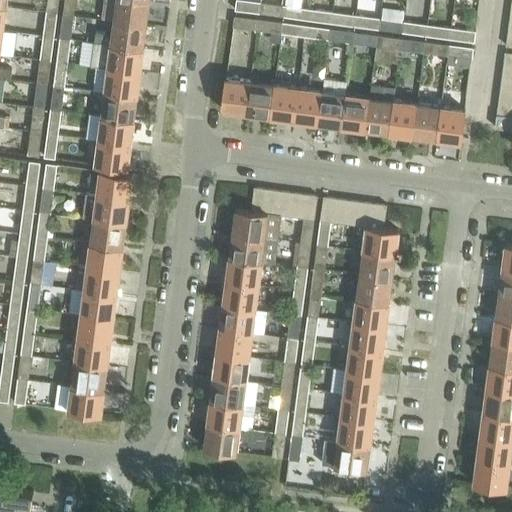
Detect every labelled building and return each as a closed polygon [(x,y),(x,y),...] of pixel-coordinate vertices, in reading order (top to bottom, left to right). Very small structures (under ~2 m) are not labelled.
[(58,0),(47,0),(46,10),(57,11),(58,0)] [(74,13),(75,0),(64,0),(63,12),(74,13)] [(147,23),(149,0),(116,0),(114,19),(147,23)] [(260,11),(261,0),(236,0),(235,8),(260,11)] [(283,14),(285,3),(261,0),(260,11),(283,14)] [(307,18),(309,6),(285,3),(283,14),(307,18)] [(331,21),(333,9),(309,6),(307,18),(331,21)] [(355,24),(356,13),(333,9),(331,21),(355,24)] [(54,35),(57,11),(46,10),(43,34),(54,35)] [(71,37),(74,13),(63,12),(60,36),(71,37)] [(379,27),(380,16),(356,13),(355,24),(379,27)] [(257,28),(259,18),(234,14),(233,24),(257,28)] [(402,30),(404,19),(380,16),(379,27),(402,30)] [(281,31),(283,21),(259,18),(257,28),(281,31)] [(143,47),(147,23),(114,19),(113,32),(96,29),(95,40),(143,47)] [(426,33),(428,22),(404,19),(402,30),(426,33)] [(305,34),(306,24),(283,21),(281,31),(305,34)] [(450,36),(451,25),(428,22),(426,33),(450,36)] [(329,37),(330,27),(306,24),(305,34),(329,37)] [(474,40),(476,29),(451,25),(450,36),(474,40)] [(353,41),(354,30),(330,27),(329,37),(353,41)] [(376,44),(378,33),(354,30),(353,41),(376,44)] [(400,47),(401,37),(378,33),(376,44),(377,44),(375,58),(398,60),(400,47)] [(51,59),(54,35),(43,34),(40,57),(51,59)] [(68,61),(71,37),(60,36),(57,60),(68,61)] [(424,50),(425,40),(401,37),(400,47),(424,50)] [(140,71),(143,47),(95,40),(92,63),(108,66),(140,71)] [(448,53),(449,43),(425,40),(424,50),(448,53)] [(471,65),(474,46),(449,43),(448,53),(447,62),(471,65)] [(0,64),(0,58),(1,52),(0,51),(0,75),(11,77),(13,67),(0,64)] [(511,51),(505,51),(503,63),(511,64),(511,51)] [(48,83),(51,59),(40,57),(36,81),(48,83)] [(65,85),(68,61),(57,60),(54,83),(65,85)] [(511,77),(511,64),(503,63),(501,76),(511,77)] [(137,94),(140,71),(108,66),(105,89),(105,90),(137,94)] [(246,112),(251,79),(251,78),(226,75),(222,108),(246,112)] [(511,90),(511,77),(501,76),(500,88),(511,90)] [(270,115),(275,82),(251,79),(246,112),(270,115)] [(44,106),(48,83),(36,81),(33,105),(44,106)] [(294,118),(298,85),(275,82),(270,115),(294,118)] [(371,82),(370,95),(365,127),(389,130),(393,98),(395,85),(371,82)] [(61,109),(65,85),(54,83),(50,107),(61,109)] [(318,121),(322,88),(298,85),(294,118),(318,121)] [(105,90),(105,89),(98,88),(97,98),(104,99),(102,114),(134,118),(137,94),(105,90)] [(342,124),(346,91),(322,88),(318,121),(342,124)] [(511,102),(511,90),(500,88),(498,101),(511,102)] [(365,127),(370,95),(346,91),(342,124),(365,127)] [(413,133),(417,101),(393,98),(389,130),(413,133)] [(436,137),(441,104),(417,101),(413,133),(436,137)] [(511,102),(498,101),(496,114),(511,115),(511,102)] [(41,130),(44,106),(33,105),(17,103),(16,112),(32,114),(30,129),(41,130)] [(461,140),(465,107),(441,104),(436,137),(461,140)] [(58,133),(61,109),(50,107),(47,131),(58,133)] [(0,113),(0,124),(5,125),(5,124),(10,125),(11,115),(0,113)] [(131,142),(134,118),(102,114),(99,138),(131,142)] [(511,115),(496,114),(495,126),(511,128),(511,115)] [(38,155),(41,130),(30,129),(27,153),(38,155)] [(55,157),(58,133),(47,131),(44,156),(55,157)] [(128,167),(131,142),(99,138),(96,162),(128,167)] [(38,186),(41,161),(30,160),(27,184),(38,186)] [(54,188),(58,163),(47,162),(43,186),(54,188)] [(130,198),(133,174),(100,169),(97,192),(97,194),(130,198)] [(35,209),(38,186),(27,184),(24,208),(35,209)] [(51,212),(54,188),(43,186),(40,210),(51,212)] [(264,211),(267,187),(255,186),(251,209),(264,211)] [(277,212),(280,189),(267,187),(264,211),(277,212)] [(289,214),(293,191),(280,189),(277,212),(282,213),(289,214)] [(97,194),(97,192),(85,191),(82,215),(94,216),(94,217),(127,222),(130,198),(97,194)] [(302,216),(305,192),(293,191),(289,214),(302,216)] [(315,218),(318,194),(305,192),(302,216),(304,216),(315,218)] [(334,220),(337,197),(324,195),(321,219),(332,220),(334,220)] [(346,222),(349,198),(337,197),(334,220),(346,222)] [(359,224),(362,200),(349,198),(346,222),(359,224)] [(371,225),(375,201),(362,200),(359,224),(367,225),(367,224),(371,225)] [(384,226),(387,203),(375,201),(371,225),(384,226)] [(279,237),(282,213),(277,212),(264,211),(251,209),(236,207),(233,231),(279,237)] [(32,233),(35,209),(24,208),(20,232),(32,233)] [(49,227),(51,212),(40,210),(37,234),(48,235),(48,234),(53,234),(54,227),(49,227)] [(312,241),(315,218),(304,216),(301,240),(312,241)] [(123,246),(127,222),(94,217),(91,241),(123,246)] [(329,243),(332,220),(321,219),(318,242),(329,243)] [(399,228),(384,226),(371,225),(367,224),(367,225),(364,248),(396,252),(399,228)] [(276,260),(279,237),(233,231),(230,255),(263,259),(276,260)] [(28,257),(32,233),(20,232),(17,255),(28,257)] [(45,259),(48,235),(37,234),(34,258),(45,259)] [(308,265),(312,241),(301,240),(296,240),(293,263),(298,264),(308,265)] [(120,269),(123,246),(91,241),(88,265),(120,269)] [(325,267),(329,243),(318,242),(315,266),(325,267)] [(511,267),(511,243),(507,243),(503,267),(511,267)] [(393,276),(396,252),(364,248),(360,272),(393,276)] [(25,281),(28,257),(17,255),(14,279),(25,281)] [(260,283),(263,259),(230,255),(227,279),(260,283)] [(45,259),(34,258),(31,281),(42,283),(42,281),(52,282),(55,261),(45,259)] [(305,290),(308,265),(298,264),(294,289),(305,290)] [(117,293),(120,269),(88,265),(85,289),(117,293)] [(322,291),(325,267),(315,266),(311,290),(322,291)] [(511,292),(511,267),(503,267),(500,291),(511,292)] [(390,300),(393,276),(360,272),(357,296),(390,300)] [(22,304),(25,281),(14,279),(11,303),(22,304)] [(257,307),(260,283),(227,279),(224,303),(257,307)] [(39,306),(42,283),(31,281),(28,305),(39,306)] [(114,317),(117,293),(85,289),(82,312),(114,317)] [(302,313),(305,290),(294,289),(291,312),(302,313)] [(319,316),(322,291),(311,290),(308,314),(319,316)] [(511,316),(511,292),(500,291),(497,315),(511,316)] [(387,324),(390,300),(357,296),(354,320),(387,324)] [(19,328),(22,304),(11,303),(8,326),(19,328)] [(254,331),(257,307),(224,303),(221,326),(254,331)] [(36,330),(39,306),(28,305),(24,329),(36,330)] [(111,341),(114,317),(82,312),(78,336),(111,341)] [(299,337),(302,313),(291,312),(288,336),(299,337)] [(316,339),(319,316),(308,314),(305,338),(316,339)] [(511,340),(511,316),(497,315),(494,338),(511,340)] [(383,348),(387,324),(354,320),(351,344),(383,348)] [(16,352),(19,328),(8,326),(5,350),(16,352)] [(250,355),(254,331),(221,326),(217,350),(250,355)] [(33,354),(36,330),(24,329),(21,352),(33,354)] [(108,364),(111,341),(78,336),(75,360),(108,364)] [(296,361),(299,337),(288,336),(285,360),(296,361)] [(313,363),(316,339),(305,338),(302,362),(313,363)] [(511,365),(511,340),(494,338),(490,362),(511,365)] [(380,372),(383,348),(351,344),(348,368),(380,372)] [(13,375),(16,352),(5,350),(2,374),(13,375)] [(247,379),(250,355),(217,350),(214,374),(247,379)] [(29,378),(33,354),(21,352),(18,376),(29,378)] [(105,388),(108,364),(75,360),(72,384),(105,388)] [(293,385),(296,361),(285,360),(282,383),(293,385)] [(310,387),(313,363),(302,362),(299,386),(310,387)] [(511,389),(511,365),(490,362),(487,386),(511,389)] [(377,396),(380,372),(348,368),(345,392),(377,396)] [(0,398),(9,399),(13,375),(2,374),(0,385),(0,398)] [(244,403),(247,379),(214,374),(211,398),(244,403)] [(26,402),(29,378),(18,376),(15,400),(26,402)] [(289,409),(293,385),(282,383),(279,407),(289,409)] [(101,412),(105,388),(72,384),(69,408),(101,412)] [(306,411),(310,387),(299,386),(296,410),(306,411)] [(511,413),(511,389),(487,386),(484,410),(511,413)] [(374,420),(377,396),(345,392),(341,415),(374,420)] [(241,426),(244,403),(211,398),(208,422),(241,426)] [(286,432),(289,409),(279,407),(276,431),(286,432)] [(303,435),(306,411),(296,410),(293,433),(303,435)] [(511,438),(511,413),(484,410),(481,434),(511,438)] [(371,444),(374,420),(341,415),(338,438),(338,439),(371,444)] [(238,450),(241,426),(208,422),(205,446),(238,450)] [(283,456),(286,432),(276,431),(273,455),(283,456)] [(300,458),(303,435),(293,433),(290,457),(300,458)] [(511,462),(511,451),(511,438),(481,434),(478,458),(511,462)] [(368,468),(371,444),(338,439),(338,438),(326,436),(323,462),(368,468)] [(507,486),(511,462),(478,458),(474,482),(507,486)] [(35,489),(0,484),(0,502),(32,507),(34,490),(35,490),(35,489)] [(31,511),(32,507),(0,502),(0,511),(31,511)]
